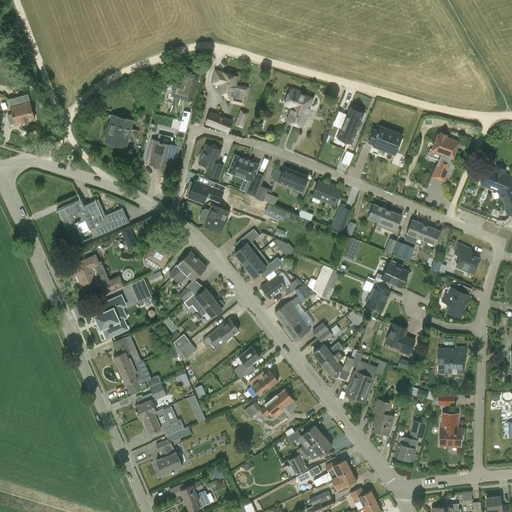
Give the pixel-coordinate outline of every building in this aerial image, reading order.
[(216,71),(213,83),(219,85),(217,92),(232,96),(231,100),(243,103),(247,87),(235,84),(237,77),(216,71)] [(168,80),(160,105),(171,108),(176,90),(181,92),(180,98),(190,101),(198,75),(187,72),(184,85),(168,80)] [(290,90),(284,106),(291,108),(286,121),(301,127),(311,98),(290,90)] [(8,99),(12,113),(7,115),(9,125),(15,124),(34,119),(27,94),(8,99)] [(349,108),(337,138),(352,144),(363,114),(349,108)] [(248,113),(240,110),(234,126),(243,129),(248,113)] [(184,111),(181,121),(187,122),(190,112),(184,111)] [(204,125),(228,134),(233,120),(209,111),(204,125)] [(132,121),(112,116),(105,143),(125,148),(132,121)] [(367,143),(372,145),(372,146),(395,155),(403,135),(380,126),(378,130),(373,128),(367,143)] [(179,147),(171,145),(173,137),(159,134),(157,142),(152,140),(146,163),(173,170),(179,147)] [(437,134),(431,150),(440,154),(432,176),(444,181),(451,162),(449,161),(450,157),(453,158),(459,143),(446,138),(445,135),(441,134),(439,135),(437,134)] [(213,145),(211,146),(207,145),(199,163),(209,167),(206,174),(218,178),(223,165),(216,163),(221,150),(217,149),(217,147),(215,145),(213,145)] [(235,155),(228,172),(251,181),(246,193),(255,196),(262,177),(255,174),(258,165),(235,155)] [(495,165),(494,169),(488,167),(481,185),(501,193),(507,208),(511,216),(508,217),(504,220),(496,220),(495,223),(501,225),(501,226),(511,229),(511,183),(509,183),(511,176),(505,174),(506,170),(495,165)] [(302,192),(308,177),(284,167),(278,182),(302,192)] [(191,182),(186,193),(190,194),(189,197),(203,202),(206,196),(219,201),(225,187),(209,180),(207,186),(195,181),(194,184),(191,182)] [(335,206),(341,190),(318,181),(312,196),(335,206)] [(260,185),(254,198),(263,201),(268,189),(260,185)] [(56,210),(82,199),(79,194),(54,205),(56,210)] [(81,201),(61,209),(69,227),(86,219),(94,236),(104,232),(117,226),(112,214),(104,218),(96,201),(84,207),(81,201)] [(264,211),(284,220),(287,212),(268,204),(264,211)] [(367,218),(377,222),(383,208),(373,204),(367,218)] [(202,211),(199,219),(200,222),(204,223),(203,226),(221,233),(229,211),(211,205),(209,211),(204,210),(202,211)] [(402,215),(383,208),(377,222),(396,230),(402,215)] [(299,216),(311,219),(313,213),(301,210),(299,216)] [(331,229),(342,234),(347,221),(337,216),(331,229)] [(435,246),(441,231),(412,219),(406,234),(435,246)] [(137,244),(133,235),(142,232),(138,222),(130,225),(129,222),(121,226),(129,247),(137,244)] [(350,222),(345,233),(351,235),(356,224),(350,222)] [(244,236),(250,242),(251,241),(259,235),(254,229),(244,236)] [(351,237),(344,252),(347,253),(345,258),(352,260),(354,257),(355,257),(362,242),(351,237)] [(389,238),(384,251),(391,254),(396,241),(389,238)] [(392,253),(410,260),(414,248),(397,241),(392,253)] [(155,242),(145,259),(153,271),(160,268),(164,263),(173,249),(166,244),(164,248),(155,242)] [(239,249),(234,253),(244,265),(260,252),(257,248),(253,251),(247,243),(239,249)] [(473,274),(479,259),(467,254),(469,248),(458,244),(454,253),(460,256),(456,267),(473,274)] [(191,251),(176,265),(168,273),(178,284),(187,275),(193,282),(207,267),(191,251)] [(260,252),(244,265),(254,277),(262,271),(266,276),(283,264),(279,260),(277,257),(269,263),(260,252)] [(98,263),(95,255),(73,265),(84,292),(99,285),(103,294),(124,285),(119,276),(108,280),(101,262),(98,263)] [(431,269),(437,271),(441,261),(434,259),(431,269)] [(367,276),(366,280),(375,284),(388,290),(391,284),(401,288),(404,280),(406,281),(407,280),(410,275),(409,273),(408,273),(408,272),(401,269),(403,266),(391,260),(390,263),(389,263),(383,276),(377,273),(374,280),(367,276)] [(322,264),(312,291),(327,297),(337,270),(322,264)] [(147,277),(150,284),(163,278),(160,271),(147,277)] [(261,288),(269,299),(283,289),(287,295),(294,290),(303,284),(297,279),(290,284),(285,287),(277,276),(261,288)] [(304,283),(303,284),(294,290),(301,301),(311,294),(304,283)] [(391,291),(388,290),(375,284),(365,306),(381,313),(391,291)] [(466,303),(467,304),(470,296),(469,296),(472,289),(459,284),(456,290),(451,288),(448,294),(445,293),(441,302),(449,305),(447,312),(461,318),(464,310),(463,310),(466,303)] [(178,295),(184,301),(193,294),(186,286),(178,295)] [(206,288),(196,297),(193,294),(184,301),(183,302),(188,308),(192,306),(197,312),(214,298),(206,288)] [(150,292),(137,298),(139,304),(152,298),(150,292)] [(124,305),(120,296),(97,306),(101,315),(95,318),(100,328),(102,328),(106,337),(126,328),(122,318),(117,320),(113,310),(124,305)] [(216,298),(215,299),(214,298),(197,312),(194,314),(198,320),(207,312),(211,317),(222,309),(225,306),(220,300),(219,301),(216,298)] [(159,314),(162,319),(170,312),(167,310),(171,304),(170,302),(167,300),(164,301),(162,306),(161,304),(157,308),(161,313),(159,314)] [(274,312),(284,327),(300,315),(290,301),(274,312)] [(361,313),(370,317),(372,312),(364,308),(361,313)] [(310,330),(300,315),(284,327),(295,341),(310,330)] [(208,335),(212,340),(210,342),(216,350),(227,342),(226,341),(239,330),(230,318),(208,335)] [(311,331),(317,338),(328,329),(323,322),(311,331)] [(175,329),(171,323),(166,327),(170,333),(175,329)] [(394,324),(386,343),(398,349),(399,348),(410,353),(415,342),(404,337),(407,330),(394,324)] [(336,325),(329,330),(333,335),(340,330),(336,325)] [(328,329),(317,338),(322,344),(333,335),(329,330),(328,329)] [(173,347),(175,350),(188,339),(183,334),(173,342),(175,344),(173,347)] [(112,342),(118,355),(113,357),(119,371),(136,363),(141,360),(130,335),(124,338),(123,337),(112,342)] [(196,350),(188,339),(175,350),(181,361),(185,357),(186,358),(196,350)] [(324,344),(313,353),(321,363),(332,355),(343,347),(339,342),(328,350),(324,344)] [(255,369),(252,364),(261,357),(252,346),(238,356),(243,362),(234,369),(240,378),(255,369)] [(332,355),(321,363),(331,376),(333,378),(335,379),(338,378),(344,380),(348,372),(349,372),(351,365),(357,352),(357,351),(354,349),(350,357),(347,356),(343,366),(341,365),(342,364),(339,360),(343,357),(340,353),(345,349),(343,347),(332,355)] [(438,349),(438,364),(437,372),(461,373),(462,356),(455,356),(455,349),(438,349)] [(356,367),(354,372),(345,396),(364,403),(373,379),(375,374),(381,376),(386,363),(380,360),(377,367),(360,361),(362,354),(357,352),(351,365),(356,367)] [(409,370),(411,365),(400,361),(398,366),(409,370)] [(145,383),(136,363),(119,371),(125,384),(134,381),(137,387),(145,383)] [(260,396),(278,381),(270,370),(265,374),(263,371),(249,382),(260,396)] [(146,381),(149,387),(161,382),(158,376),(146,381)] [(139,405),(135,406),(140,419),(142,418),(143,418),(156,412),(156,411),(151,400),(152,399),(152,400),(154,399),(155,400),(166,395),(161,382),(149,387),(152,393),(143,397),(142,394),(136,397),(139,405)] [(404,398),(412,399),(413,395),(421,397),(420,400),(432,406),(435,391),(407,384),(404,398)] [(203,385),(196,387),(198,395),(205,393),(203,385)] [(296,405),(292,400),(293,400),(285,389),(281,392),(280,391),(264,404),(260,407),(255,401),(244,410),(250,417),(260,409),(265,416),(270,412),(275,417),(285,409),(284,408),(284,407),(288,412),(296,405)] [(198,422),(206,418),(195,394),(187,397),(198,422)] [(437,394),(437,405),(453,406),(454,394),(437,394)] [(383,437),(384,434),(388,435),(393,416),(388,414),(391,404),(378,399),(374,411),(377,412),(373,422),(376,423),(374,431),(375,431),(374,435),(383,437)] [(156,412),(143,418),(149,433),(154,431),(155,435),(163,431),(166,437),(177,432),(184,428),(180,419),(170,423),(163,408),(156,411),(156,412)] [(442,427),(440,427),(439,446),(460,447),(461,428),(457,428),(458,414),(442,413),(442,427)] [(409,435),(422,439),(426,423),(413,420),(409,435)] [(302,435),(311,445),(323,434),(314,425),(302,435)] [(184,428),(177,432),(180,437),(191,433),(188,427),(185,428),(184,428)] [(287,437),(290,443),(301,436),(297,430),(287,437)] [(303,459),(314,449),(320,456),(332,446),(323,434),(311,445),(307,448),(300,454),(287,460),(289,464),(284,467),(289,476),(291,475),(295,474),(296,476),(308,469),(303,459)] [(412,462),(415,449),(420,451),(421,446),(417,445),(418,440),(404,436),(404,437),(400,436),(395,457),(412,462)] [(155,445),(162,458),(156,461),(163,475),(172,471),(173,472),(174,472),(173,471),(182,467),(176,452),(175,452),(169,439),(155,445)] [(328,473),(321,476),(324,482),(331,479),(350,469),(345,459),(339,462),(337,459),(325,466),(328,473)] [(317,465),(295,477),(299,484),(321,471),(317,465)] [(356,481),(350,469),(331,479),(337,490),(356,481)] [(205,490),(196,494),(195,491),(203,488),(200,481),(186,487),(184,483),(169,489),(173,498),(182,495),(189,511),(191,511),(200,508),(199,508),(203,506),(203,505),(210,502),(205,490)] [(358,510),(363,507),(376,500),(371,490),(364,493),(361,487),(349,493),(358,510)] [(309,498),(312,506),(331,497),(328,490),(309,498)] [(238,497),(230,500),(233,509),(241,505),(238,497)] [(319,511),(335,505),(331,497),(312,506),(305,509),(306,511),(319,511)] [(486,498),(487,510),(485,510),(485,511),(508,511),(507,505),(501,505),(500,497),(486,498)] [(378,511),(381,511),(376,500),(363,507),(365,511),(378,511)] [(255,511),(251,502),(243,505),(245,511),(255,511)]
